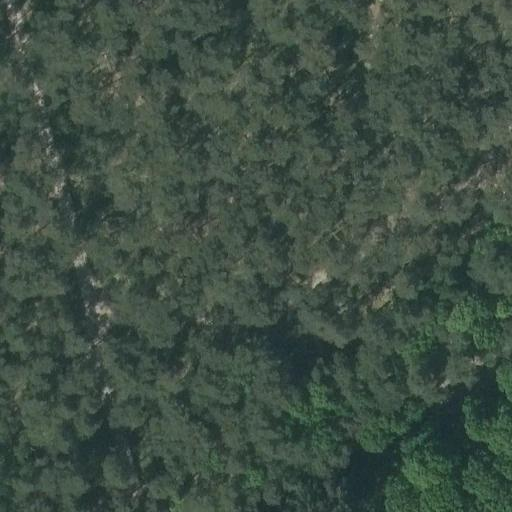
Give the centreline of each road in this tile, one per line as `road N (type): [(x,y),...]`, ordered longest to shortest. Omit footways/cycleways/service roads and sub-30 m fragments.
road 1 (track): [(16,0),(135,511)]
road 2 (track): [(91,317),(267,305),(430,212),(484,163),(511,117)]
road 3 (track): [(155,511),(432,395),(511,348)]
